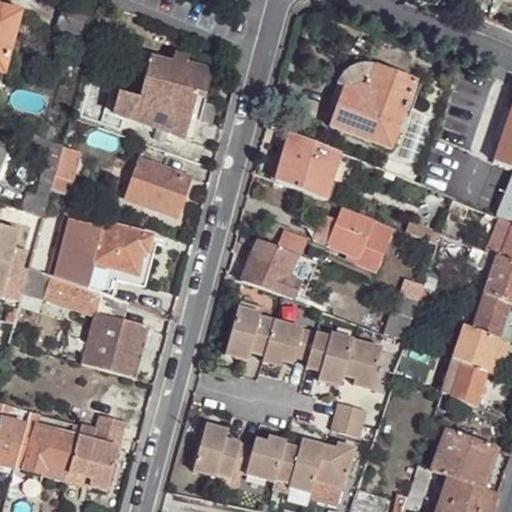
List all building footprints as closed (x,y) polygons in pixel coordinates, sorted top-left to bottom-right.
[(55,31),(79,40),(90,9),(66,0),(55,31)] [(0,9),(0,72),(4,74),(20,15),(0,9)] [(174,63),(171,73),(180,75),(183,67),(183,66),(174,63)] [(417,83),(377,68),(372,66),(362,65),(351,69),(342,76),(337,85),(329,106),(337,110),(330,128),(391,151),(417,83)] [(180,75),(171,73),(149,67),(138,106),(117,100),(112,120),(192,142),(198,122),(191,120),(197,99),(204,101),(212,75),(183,67),(180,75)] [(191,120),(198,122),(204,101),(197,99),(191,120)] [(511,113),(495,163),(511,170),(511,179),(498,218),(499,219),(511,223),(511,113)] [(342,156),(286,134),(273,183),(329,204),(342,156)] [(21,209),(43,219),(51,190),(51,189),(54,179),(54,177),(62,149),(62,147),(42,139),(34,155),(45,160),(36,194),(27,191),(21,209)] [(0,155),(7,158),(11,146),(0,141),(0,155)] [(78,153),(62,149),(54,177),(70,181),(78,153)] [(127,199),(176,217),(189,181),(139,163),(127,199)] [(43,219),(29,270),(111,298),(116,282),(145,289),(154,256),(148,255),(153,238),(88,221),(87,226),(63,219),(70,197),(51,190),(43,219)] [(467,205),(455,200),(450,213),(462,218),(467,205)] [(395,228),(341,208),(336,222),(327,247),(357,259),(355,264),(378,272),(395,228)] [(327,247),(336,222),(322,217),(313,242),(327,247)] [(511,223),(499,219),(486,254),(489,255),(511,264),(511,223)] [(411,223),(408,234),(439,245),(442,235),(411,223)] [(0,228),(0,302),(1,302),(18,234),(0,228)] [(277,249),(301,258),(307,242),(283,233),(277,249)] [(277,249),(260,243),(244,283),(303,305),(318,265),(301,258),(277,249)] [(484,271),(489,255),(486,254),(473,248),(467,265),(484,271)] [(511,264),(489,255),(484,271),(493,275),(487,291),(478,288),(477,290),(477,291),(511,306),(511,305),(511,264)] [(96,316),(81,365),(135,381),(150,329),(123,322),(128,305),(111,298),(29,270),(25,288),(46,295),(44,298),(47,299),(96,316)] [(430,290),(424,288),(420,303),(419,307),(407,343),(412,344),(430,290)] [(499,340),(511,306),(477,291),(475,297),(483,301),(477,321),(468,316),(464,328),(499,340)] [(407,343),(419,307),(396,299),(391,315),(400,318),(393,338),(407,343)] [(511,346),(511,341),(511,305),(511,306),(499,340),(509,345),(511,346)] [(358,372),(355,379),(354,386),(370,391),(382,350),(355,343),(356,341),(331,334),(330,338),(259,318),(260,315),(238,308),(225,357),(247,363),(249,354),(252,345),(266,349),(264,358),(262,364),(280,368),(281,362),(283,354),(295,358),(308,362),(308,360),(323,364),(321,373),(318,382),(341,388),(344,376),(347,368),(358,372)] [(488,374),(499,340),(464,328),(454,359),(488,374)] [(509,345),(499,340),(488,374),(498,378),(509,345)] [(252,345),(249,354),(264,358),(266,349),(252,345)] [(293,366),(295,358),(283,354),(281,362),(293,366)] [(476,407),(488,374),(454,359),(442,394),(459,401),(476,407)] [(306,369),(321,373),(323,364),(308,360),(308,362),(306,369)] [(344,376),(355,379),(358,372),(347,368),(344,376)] [(459,401),(442,394),(437,410),(454,417),(459,401)] [(340,403),(332,431),(359,439),(367,411),(340,403)] [(4,406),(0,420),(0,468),(14,473),(26,427),(7,422),(8,417),(9,417),(12,409),(4,406)] [(224,449),(226,439),(228,432),(206,425),(193,474),(216,480),(217,477),(231,481),(234,473),(275,485),(276,482),(290,486),(289,488),(289,489),(312,495),(311,499),(339,507),(347,477),(348,477),(356,449),(337,444),(336,450),(334,458),(324,455),(326,447),(302,441),(299,449),(297,459),(282,455),(285,445),(286,443),(267,437),(266,443),(264,451),(253,448),(238,444),(235,452),(224,449)] [(68,475),(78,440),(37,428),(25,472),(43,477),(45,470),(68,475)] [(94,443),(78,440),(68,475),(91,481),(89,488),(108,493),(123,436),(98,429),(94,443)] [(450,478),(485,492),(499,451),(448,430),(434,471),(450,478)] [(238,444),(226,439),(224,449),(235,452),(238,444)] [(255,440),(253,448),(264,451),(266,443),(255,440)] [(299,449),(285,445),(282,455),(297,459),(299,449)] [(334,458),(336,450),(326,447),(324,455),(334,458)] [(417,511),(431,470),(419,465),(408,499),(403,511),(417,511)] [(14,473),(0,468),(0,478),(11,482),(14,473)] [(66,487),(68,475),(45,470),(43,477),(42,482),(66,488),(66,487)] [(91,481),(68,475),(66,487),(87,493),(89,488),(91,481)] [(231,481),(217,477),(216,480),(215,483),(230,487),(231,481)] [(492,511),(498,497),(485,492),(450,478),(437,511),(492,511)] [(289,488),(290,486),(276,482),(275,485),(273,491),(287,495),(289,488)] [(383,511),(387,500),(359,492),(352,511),(383,511)] [(403,511),(408,499),(397,495),(393,511),(403,511)]
